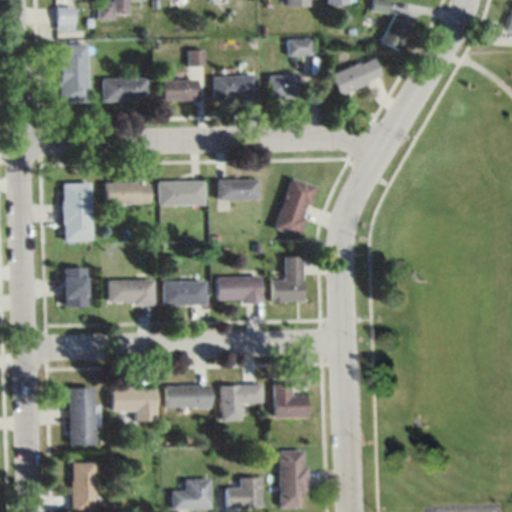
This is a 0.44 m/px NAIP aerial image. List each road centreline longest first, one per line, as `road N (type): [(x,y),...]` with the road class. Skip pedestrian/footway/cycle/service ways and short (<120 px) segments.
road 1 (residential): [(347,511),(344,240),(358,198),(449,46),(466,0)]
road 2 (residential): [(29,511),(13,0)]
road 3 (residential): [(387,148),(18,152)]
road 4 (residential): [(344,352),(24,357)]
